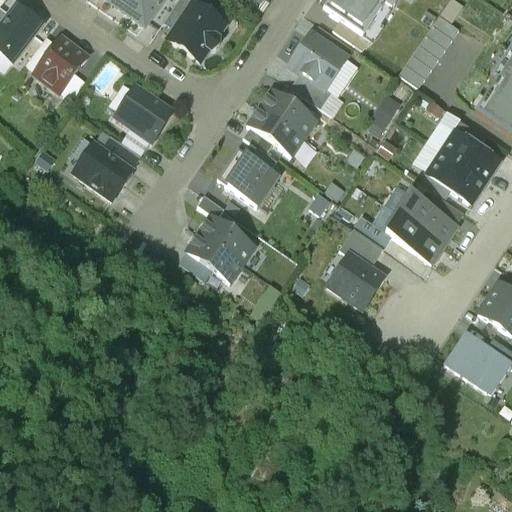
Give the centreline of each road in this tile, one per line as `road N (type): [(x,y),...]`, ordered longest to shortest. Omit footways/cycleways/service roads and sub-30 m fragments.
road 1 (residential): [(52,0),(215,120)]
road 2 (residential): [(425,339),(511,210)]
road 3 (residential): [(296,0),(215,120)]
